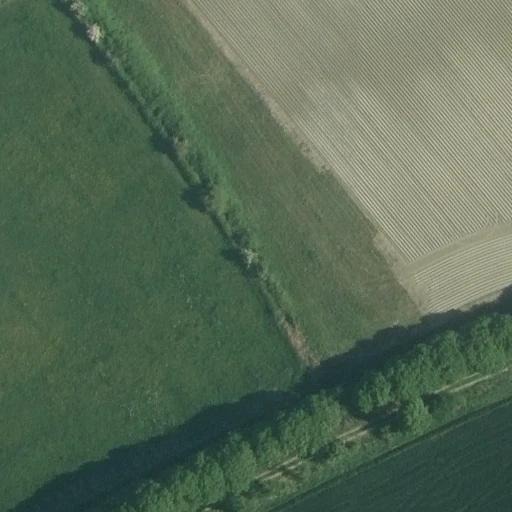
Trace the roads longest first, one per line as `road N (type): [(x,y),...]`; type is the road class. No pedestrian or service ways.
road 1 (track): [(196,511),(356,431)]
road 2 (track): [(356,431),(511,361)]
